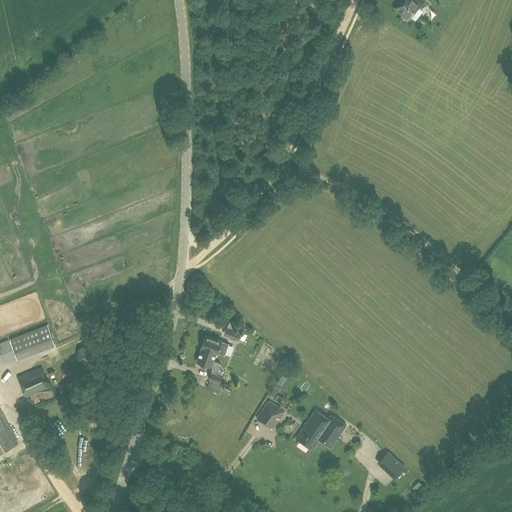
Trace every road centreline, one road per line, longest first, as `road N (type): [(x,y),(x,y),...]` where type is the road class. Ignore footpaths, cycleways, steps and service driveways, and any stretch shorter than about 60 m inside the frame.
road 1 (unclassified): [(131,455),(180,281),(187,155),(180,0)]
road 2 (track): [(181,270),(213,247),(268,183),(354,0)]
road 3 (track): [(511,315),(366,199),(306,174),(273,174)]
road 4 (track): [(0,376),(180,281)]
road 5 (track): [(79,511),(0,391)]
